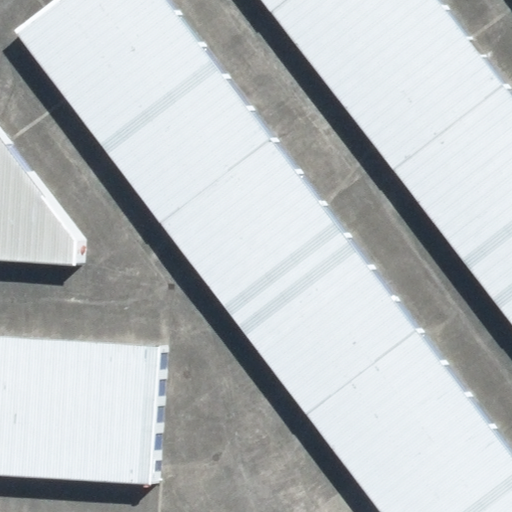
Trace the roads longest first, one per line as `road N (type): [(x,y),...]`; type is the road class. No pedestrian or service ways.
road 1 (unknown): [(0,64),(140,269),(269,511)]
road 2 (unknown): [(238,0),(511,359)]
